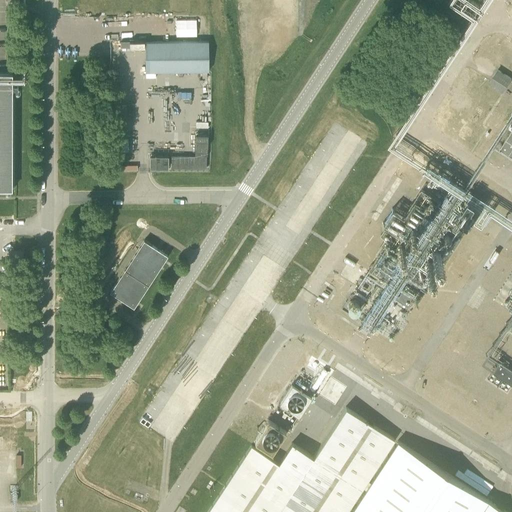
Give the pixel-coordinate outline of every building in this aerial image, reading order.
[(209,69),(209,40),(146,40),(146,69),(209,69)] [(489,83),(503,92),(511,79),(498,70),(489,83)] [(0,188),(12,189),(13,72),(0,72),(0,188)] [(511,157),(511,131),(500,150),(511,157)] [(150,171),(168,170),(168,158),(150,158),(150,171)] [(484,199),(465,186),(434,167),(411,203),(411,202),(409,206),(396,227),(395,226),(393,229),(394,230),(387,240),(371,264),(368,268),(341,309),(392,342),(484,199)] [(500,215),(511,227),(511,218),(504,211),(500,215)] [(168,255),(160,250),(155,246),(126,290),(116,284),(111,291),(134,306),(168,255)] [(490,380),(510,393),(511,389),(511,368),(502,362),(490,380)] [(279,404),(298,416),(312,395),(293,383),(279,404)] [(282,464),(275,460),(251,445),(207,511),(345,511),(394,438),(346,406),(313,456),(295,444),(282,464)] [(272,453),(287,430),(269,418),(254,441),(272,453)] [(350,511),(510,511),(398,440),(350,511)]
